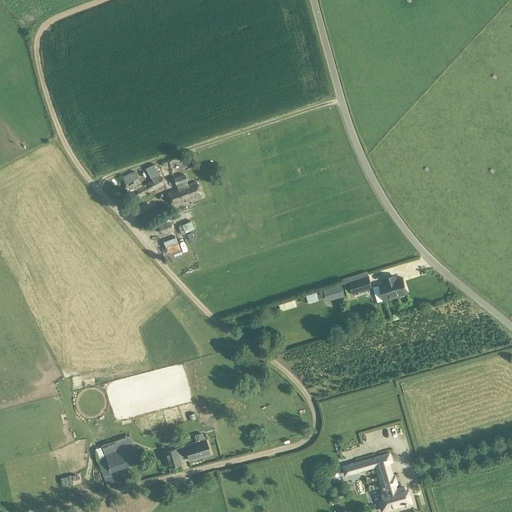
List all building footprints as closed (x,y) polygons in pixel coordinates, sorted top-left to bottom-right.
[(138,186),(141,192),(162,182),(152,161),(144,165),(151,180),(138,186)] [(136,187),(132,174),(119,178),(123,192),(136,187)] [(177,190),(168,193),(172,206),(201,196),(196,183),(188,186),(184,176),(174,179),(177,190)] [(156,221),(161,234),(173,230),(168,216),(156,221)] [(206,232),(212,230),(210,224),(204,226),(206,232)] [(160,238),(163,251),(175,248),(172,235),(160,238)] [(369,277),(350,283),(353,295),(372,289),(369,277)] [(399,296),(401,298),(405,296),(406,294),(407,294),(402,278),(396,280),(395,277),(385,280),(386,283),(380,285),(384,301),(399,296)] [(306,302),(317,299),(315,289),(304,291),(306,302)] [(129,435),(101,444),(110,471),(138,461),(129,435)] [(183,448),(187,462),(211,455),(206,440),(183,448)] [(164,452),(169,467),(180,463),(176,449),(164,452)] [(390,454),(343,467),(344,470),(345,470),(344,468),(358,464),(359,470),(358,471),(358,472),(376,466),(389,463),(392,462),(390,454)] [(389,463),(376,466),(380,479),(382,488),(386,500),(384,500),(385,502),(380,503),(383,511),(406,505),(408,505),(408,504),(412,503),(409,491),(406,492),(404,487),(396,490),(392,475),(389,463)]
